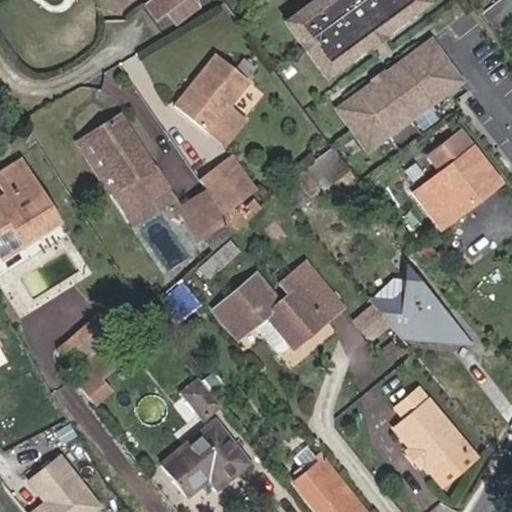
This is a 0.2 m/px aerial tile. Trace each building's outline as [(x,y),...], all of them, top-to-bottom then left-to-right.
[(176,23),(202,4),(198,0),(154,0),(148,5),(158,19),(167,12),(176,23)] [(316,8),(290,26),(330,81),(375,48),(362,29),(371,22),(385,41),(431,7),(425,0),(336,0),(320,12),(316,8)] [(436,45),(342,113),(371,154),(465,86),(436,45)] [(177,105),(208,131),(211,127),(228,106),(249,80),(217,55),(177,105)] [(211,127),(229,142),(246,120),(228,106),(211,127)] [(212,186),(183,204),(124,113),(90,135),(121,187),(114,191),(135,225),(166,206),(172,217),(182,210),(201,240),(207,236),(216,248),(239,226),(226,207),(213,188),(212,186)] [(418,193),(442,225),(497,182),(460,134),(439,149),(452,167),(437,178),(418,193)] [(78,143),(109,195),(114,191),(121,187),(90,135),(78,143)] [(285,189),(299,207),(350,167),(334,148),(307,169),(308,171),(285,189)] [(439,149),(425,160),(437,178),(452,167),(439,149)] [(0,247),(4,254),(59,219),(22,158),(0,171),(0,183),(6,193),(0,196),(0,207),(1,208),(0,208),(0,247)] [(242,197),(257,186),(242,163),(226,173),(242,197)] [(242,197),(226,173),(220,165),(204,175),(212,186),(213,188),(226,207),(242,197)] [(247,219),(253,214),(242,197),(226,207),(239,226),(247,219)] [(276,246),(290,236),(277,219),(263,229),(276,246)] [(200,266),(207,273),(232,250),(226,242),(200,266)] [(265,315),(290,349),(341,307),(306,260),(279,283),(288,295),(276,306),(254,278),(218,308),(240,336),(265,315)] [(403,338),(471,344),(407,268),(404,293),(392,301),(370,299),(403,338)] [(179,321),(188,314),(173,295),(164,303),(179,321)] [(155,323),(164,316),(156,306),(147,313),(155,323)] [(74,332),(60,344),(79,368),(88,361),(94,355),(74,332)] [(118,335),(94,355),(88,361),(100,376),(132,350),(118,335)] [(391,364),(404,355),(394,341),(381,351),(391,364)] [(111,389),(100,376),(88,361),(79,368),(71,375),(94,403),(111,389)] [(204,420),(221,406),(200,379),(183,393),(204,420)] [(435,479),(470,449),(421,388),(397,409),(405,420),(395,428),(409,446),(425,466),(435,479)] [(229,480),(250,463),(217,421),(161,464),(187,496),(209,479),(221,470),(229,480)] [(403,451),(418,471),(425,466),(409,446),(403,451)] [(61,454),(26,481),(41,502),(28,511),(97,511),(103,508),(61,454)] [(319,511),(367,511),(324,458),(295,482),(319,511)] [(209,479),(217,490),(229,480),(221,470),(209,479)]
